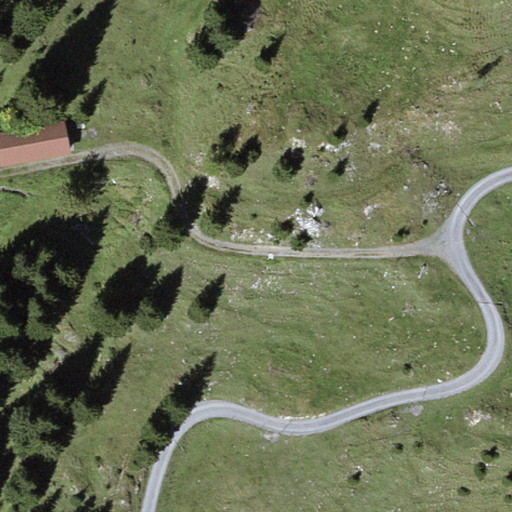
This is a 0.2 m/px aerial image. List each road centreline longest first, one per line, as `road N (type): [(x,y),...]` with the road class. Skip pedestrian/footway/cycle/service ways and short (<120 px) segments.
road 1 (track): [(148,511),(167,441),(184,420),(210,408),(318,427),(486,373),(498,329),(460,248),(461,217),(467,200),(511,173)]
road 2 (track): [(460,248),(372,257),(231,248),(187,221),(171,177),(144,152),(0,172)]
